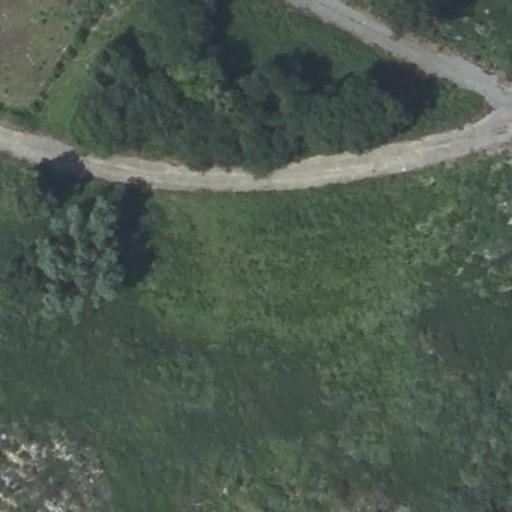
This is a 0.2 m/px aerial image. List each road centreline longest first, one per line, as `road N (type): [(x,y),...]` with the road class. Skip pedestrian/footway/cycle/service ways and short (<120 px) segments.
road 1 (track): [(511,126),(252,187),(76,166),(0,130)]
road 2 (track): [(511,90),(309,0)]
